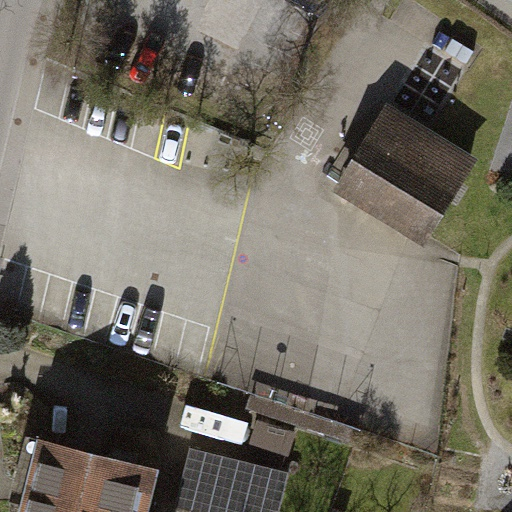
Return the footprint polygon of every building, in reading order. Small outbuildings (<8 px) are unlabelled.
[(387,104),(338,188),(428,241),(478,157),(387,104)] [(251,392),(246,405),(354,444),(359,430),(251,392)] [(296,431),(257,420),(250,443),(289,454),(296,431)] [(36,432),(16,511),(146,511),(159,463),(36,432)] [(280,511),(291,470),(190,446),(173,511),(176,511),(280,511)]
